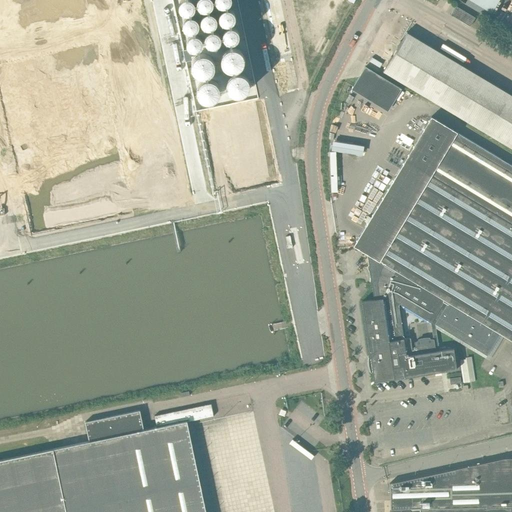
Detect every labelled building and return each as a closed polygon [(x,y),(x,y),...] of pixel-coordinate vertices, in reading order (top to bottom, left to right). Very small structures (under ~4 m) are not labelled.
[(476,18),(471,15),(456,6),(451,14),(470,26),(476,18)] [(511,95),(406,32),(383,71),(511,148),(511,95)] [(190,49),(183,50),(186,61),(192,60),(190,49)] [(366,66),(353,86),(390,109),(402,88),(366,66)] [(139,111),(122,114),(124,125),(141,122),(139,111)] [(436,328),(489,361),(503,336),(511,341),(511,164),(440,122),(432,116),(354,246),(381,262),(377,267),(373,280),(371,280),(369,286),(371,287),(369,293),(370,300),(362,301),(374,381),(457,369),(454,348),(440,350),(436,328)] [(473,357),(461,357),(462,382),(474,381),(473,357)] [(0,511),(206,511),(187,421),(214,416),(211,404),(155,416),(157,427),(144,430),(140,410),(85,422),(89,441),(54,448),(0,459),(0,511)] [(511,511),(511,457),(505,458),(390,483),(390,511),(511,511)]
